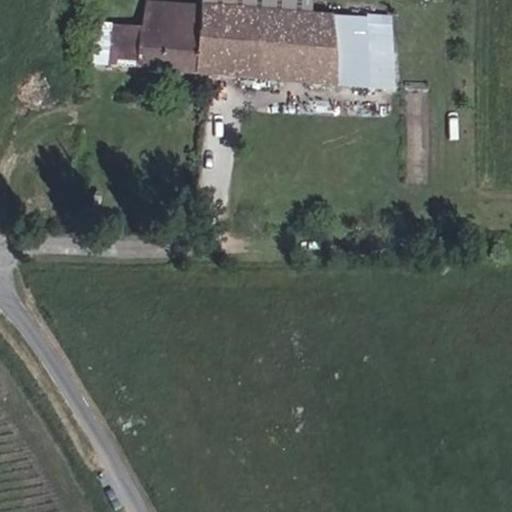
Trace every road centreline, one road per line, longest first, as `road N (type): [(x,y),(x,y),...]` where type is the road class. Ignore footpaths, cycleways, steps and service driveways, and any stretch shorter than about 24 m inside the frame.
road 1 (unknown): [(0,252),(26,243),(186,235),(214,205),(233,128)]
road 2 (unclassified): [(139,511),(37,343),(0,306)]
